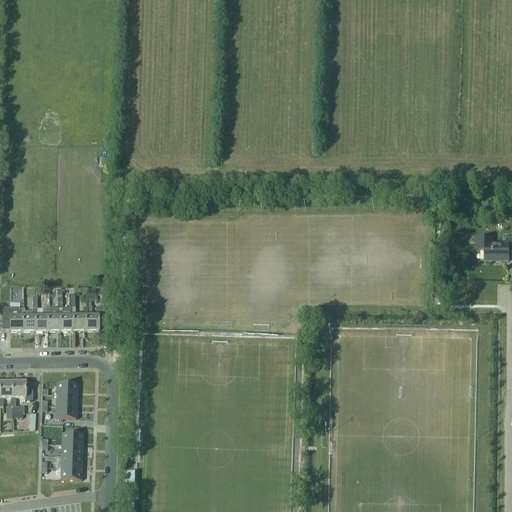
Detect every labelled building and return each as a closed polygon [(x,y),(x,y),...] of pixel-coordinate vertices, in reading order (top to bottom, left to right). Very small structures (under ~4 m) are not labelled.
[(100,159),(100,168),(109,169),(109,160),(100,159)] [(478,253),(485,253),(485,262),(509,262),(509,253),(511,253),(511,239),(506,239),(506,245),(492,245),(492,239),(478,239),(478,253)] [(10,309),(2,310),(2,328),(10,328),(10,334),(23,334),(22,318),(24,318),(24,313),(24,310),(20,310),(20,312),(10,312),(10,309)] [(62,318),(62,310),(62,309),(57,310),(58,318),(50,318),(48,318),(48,333),(61,333),(60,318),(62,318)] [(70,309),(70,310),(62,310),(62,318),(60,318),(61,333),(73,333),(73,318),(75,318),(75,309),(70,309)] [(87,317),(87,309),(83,309),(83,317),(75,318),(73,318),(73,333),(86,333),(86,317),(87,317)] [(98,318),(100,318),(100,309),(95,309),(95,317),(87,317),(86,317),(86,333),(99,333),(98,318)] [(32,310),(32,313),(24,313),(24,318),(22,318),(23,334),(35,334),(35,318),(37,318),(37,310),(32,310)] [(50,318),(49,310),(42,310),(42,318),(37,318),(35,318),(35,334),(48,333),(48,318),(50,318)] [(0,408),(3,408),(3,400),(11,400),(12,400),(12,384),(0,384),(0,408)] [(22,416),(24,416),(24,409),(15,409),(15,400),(25,400),(25,402),(32,402),(32,389),(25,389),(25,384),(12,384),(12,400),(11,400),(11,408),(13,408),(13,416),(22,416)] [(56,397),(77,398),(78,386),(57,385),(56,397)] [(77,398),(56,397),(56,409),(77,409),(77,398)] [(76,421),(77,409),(56,409),(55,420),(76,421)] [(62,435),(62,447),(82,448),(83,436),(62,435)] [(82,448),(62,447),(61,459),(82,459),(82,448)] [(82,459),(61,459),(61,470),(82,471),(82,459)] [(60,482),(81,483),(82,471),(61,470),(60,482)]
